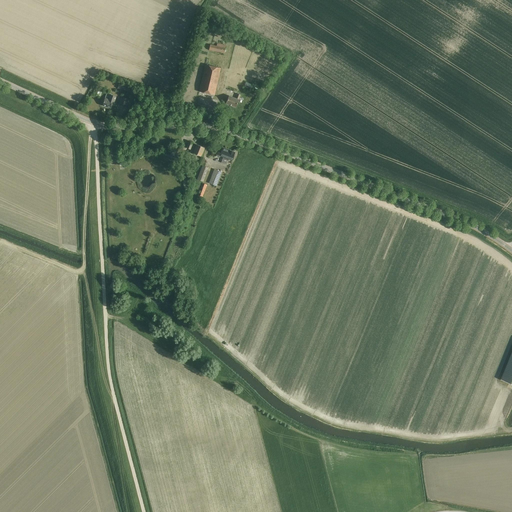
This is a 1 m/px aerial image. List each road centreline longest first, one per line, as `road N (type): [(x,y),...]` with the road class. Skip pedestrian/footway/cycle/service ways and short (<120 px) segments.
road 1 (tertiary): [(510,249),(464,222),(220,128),(106,126),(0,80)]
road 2 (track): [(93,123),(107,356),(144,511)]
road 3 (track): [(93,123),(83,268),(0,240)]
